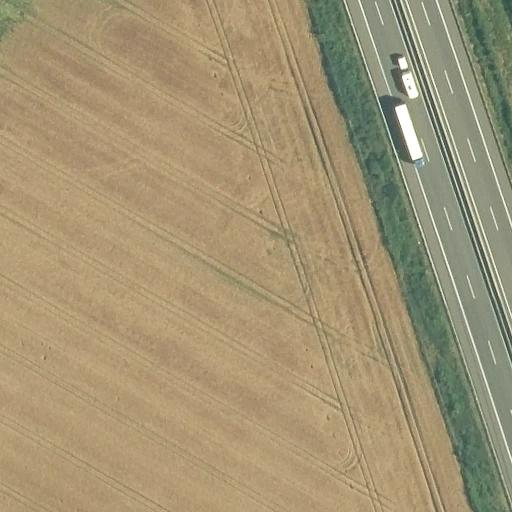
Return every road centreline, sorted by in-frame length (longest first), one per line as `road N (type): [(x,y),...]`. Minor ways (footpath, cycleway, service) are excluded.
road 1 (motorway): [(370,0),(511,418)]
road 2 (motorway): [(511,276),(418,0)]
